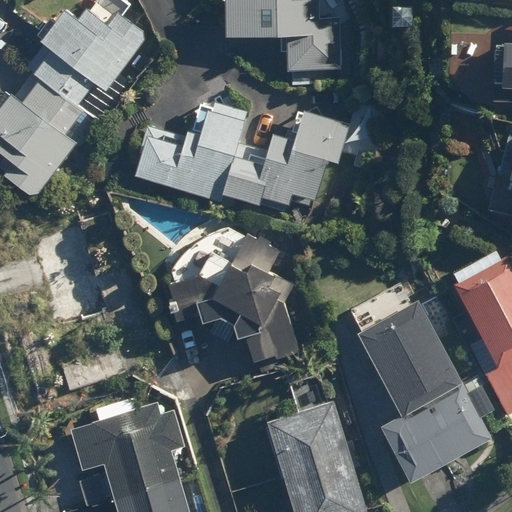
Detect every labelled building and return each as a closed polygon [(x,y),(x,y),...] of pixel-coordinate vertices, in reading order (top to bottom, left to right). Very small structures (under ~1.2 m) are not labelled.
[(138,5),(131,0),(105,0),(92,22),(68,7),(47,39),(53,43),(0,122),(0,128),(6,133),(0,142),(21,156),(7,176),(42,200),(83,139),(73,133),(90,107),(85,104),(101,79),(114,88),(152,31),(131,16),(138,5)] [(233,0),(233,32),(285,34),(284,49),(293,49),(292,69),(344,70),(345,16),(329,16),(328,0),(233,0)] [(511,40),(500,39),(495,97),(511,98),(511,40)] [(157,124),(142,172),(227,198),(230,189),(268,201),(270,195),(295,203),(299,190),(319,196),(332,156),(343,159),(355,122),(305,106),(297,131),(283,127),(275,151),(257,146),(254,158),(244,155),(256,115),(203,98),(191,135),(157,124)] [(86,209),(21,230),(76,393),(134,374),(114,313),(155,299),(142,260),(107,272),(86,209)] [(212,265),(172,276),(183,314),(204,308),(210,329),(234,339),(252,333),(261,360),(309,345),(293,293),(309,256),(252,231),(230,281),(212,265)] [(511,247),(459,276),(504,360),(489,368),(511,411),(511,247)] [(423,301),(369,330),(412,412),(466,383),(423,301)] [(470,385),(390,431),(419,481),(498,435),(470,385)] [(372,511),(333,397),(269,419),(300,511),(372,511)] [(162,401),(80,425),(91,465),(114,459),(129,511),(196,511),(179,449),(193,445),(182,408),(166,413),(162,401)]
